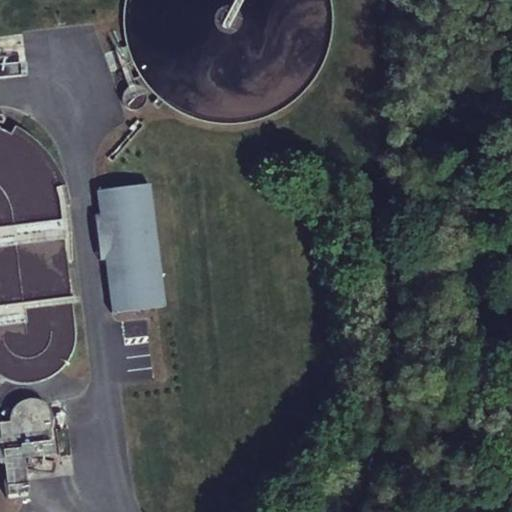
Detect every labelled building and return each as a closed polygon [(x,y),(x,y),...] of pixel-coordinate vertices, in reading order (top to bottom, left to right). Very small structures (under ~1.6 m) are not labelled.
[(127,46),(116,51),(128,83),(141,78),(147,85),(152,92),(162,101),(172,109),(184,115),(196,120),(209,123),(222,125),(235,125),(248,124),(261,120),(274,116),(285,109),(296,102),(306,93),(314,83),(321,72),(327,59),(331,47),(334,34),(335,21),(334,8),(332,0),(126,0),(125,6),(124,19),(125,33),(127,46)] [(139,111),(144,109),(147,106),(148,102),(149,97),(147,93),(144,89),(140,87),(135,86),(131,88),(127,90),(124,94),(124,99),(124,103),(127,107),(130,110),(135,111),(139,111)] [(137,128),(110,159),(114,162),(146,126),(139,120),(135,126),(137,128)] [(23,130),(17,127),(12,135),(19,138),(29,146),(38,155),(46,164),(52,175),(58,186),(58,189),(67,186),(66,183),(60,171),(53,159),(44,148),(34,139),(23,130)] [(79,334),(74,293),(72,277),(64,209),(72,207),(71,196),(67,186),(58,189),(58,186),(52,175),(46,164),(38,155),(29,146),(19,138),(8,132),(0,129),(0,375),(5,379),(11,382),(23,385),(35,385),(47,383),(58,376),(67,368),(71,363),(76,352),(78,346),(79,334)] [(151,184),(99,191),(102,215),(108,261),(115,314),(167,307),(151,184)] [(108,261),(102,215),(96,216),(102,261),(108,261)] [(30,400),(25,402),(21,404),(17,408),(14,413),(13,418),(12,424),(14,429),(0,428),(0,441),(11,505),(32,503),(30,485),(76,480),(67,407),(50,407),(46,403),(41,401),(36,400),(30,400)]
